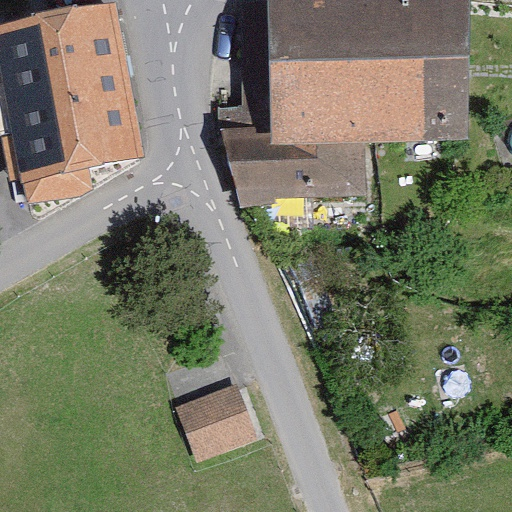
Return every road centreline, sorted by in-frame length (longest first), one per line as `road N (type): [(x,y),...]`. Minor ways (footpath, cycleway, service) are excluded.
road 1 (residential): [(189,158),(325,511)]
road 2 (residential): [(0,273),(189,158)]
road 3 (residential): [(182,0),(189,158)]
